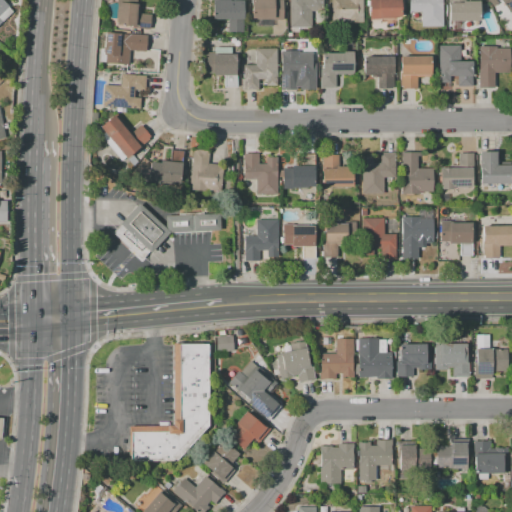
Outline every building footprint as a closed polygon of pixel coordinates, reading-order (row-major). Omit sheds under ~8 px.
[(0,0),(2,0),(14,12),(0,25),(0,0)] [(150,29),(131,27),(131,26),(116,25),(116,18),(111,18),(107,14),(108,6),(112,3),(115,4),(115,0),(136,0),(136,4),(140,4),(139,14),(151,15),(150,29)] [(242,0),(242,33),(227,33),(227,19),(212,20),(212,0),(242,0)] [(281,0),(281,21),(251,21),(251,0),(281,0)] [(322,0),(322,12),(311,12),(311,27),(290,27),(289,0),(322,0)] [(362,0),(363,23),(344,23),(344,21),(332,21),(331,0),(362,0)] [(402,0),(402,2),(399,2),(399,19),(369,19),(369,0),(402,0)] [(442,0),(442,27),(421,27),(421,11),(409,11),(408,0),(442,0)] [(448,21),(448,0),(479,0),(479,21),(448,21)] [(511,0),(511,10),(508,13),(498,0),(511,0)] [(157,73),(125,71),(126,65),(99,63),(100,48),(104,48),(105,32),(147,35),(146,49),(159,50),(157,73)] [(471,87),(457,87),(457,76),(449,76),(449,82),(438,82),(438,45),(459,45),(459,61),(471,61),(471,87)] [(477,88),(477,45),(495,45),(495,48),(508,48),(508,73),(492,73),(493,88),(477,88)] [(204,53),(214,53),(214,48),(230,48),(230,54),(235,54),(235,75),(204,75),(204,53)] [(242,89),(242,65),(254,65),(254,48),(276,48),(276,86),(265,86),(265,79),(258,79),(258,89),(242,89)] [(280,92),(280,51),(298,50),(298,53),(311,53),(311,76),(298,76),(298,92),(280,92)] [(320,87),(320,52),(342,52),(342,51),(353,51),(353,74),(335,74),(335,87),(320,87)] [(392,88),(374,88),(374,75),(362,75),(362,56),(392,55),(392,88)] [(400,89),(399,56),(430,56),(430,77),(416,77),(416,89),(400,89)] [(139,109),(102,106),(104,85),(119,86),(120,74),(145,75),(144,91),(134,90),(133,98),(140,98),(139,109)] [(99,127),(116,114),(131,132),(139,125),(150,138),(126,158),(99,127)] [(192,149),(208,150),(207,163),(222,165),(220,191),(204,190),(204,191),(188,190),(192,149)] [(182,151),(179,183),(157,181),(159,161),(169,162),(170,150),(182,151)] [(394,152),(395,178),(382,178),(382,193),(361,193),(361,156),(372,156),(372,163),(379,163),(379,152),(394,152)] [(401,152),(416,152),(417,168),(432,168),(432,191),(418,192),(418,194),(401,194),(401,152)] [(479,152),(496,152),(496,166),(510,166),(510,184),(479,185),(479,152)] [(277,194),(255,194),(255,179),(243,179),(243,153),(258,153),(258,163),(265,163),(265,157),(277,157),(277,194)] [(473,153),(473,187),(451,187),(451,190),(441,190),(441,168),(458,168),(458,153),(473,153)] [(281,188),(281,168),(290,168),(290,165),(301,165),(301,154),(314,154),(314,188),(281,188)] [(352,187),(321,187),(321,155),(338,155),(338,166),(352,166),(352,187)] [(168,232),(149,252),(148,251),(140,260),(112,234),(120,225),(119,223),(138,203),(168,232)] [(164,232),(164,215),(219,214),(219,230),(164,232)] [(400,217),(419,216),(419,219),(431,219),(431,243),(417,243),(417,258),(401,258),(400,217)] [(361,218),(383,218),(383,234),(395,234),(395,259),(380,259),(380,249),(361,249),(361,218)] [(244,260),(244,236),(255,236),(255,220),(277,220),(277,260),(265,260),(265,250),(257,250),(257,260),(244,260)] [(321,240),(322,240),(322,223),(344,223),(344,221),(354,221),(354,243),(335,243),(335,257),(321,257),(321,240)] [(471,255),(458,255),(458,244),(448,244),(448,242),(439,242),(439,221),(452,221),(452,223),(471,223),(471,255)] [(282,224),(315,224),(315,259),(301,259),(301,246),(291,247),(291,244),(282,244),(282,224)] [(481,226),(511,226),(511,246),(498,246),(498,257),(482,257),(481,226)] [(231,330),(232,351),(216,352),(215,337),(213,337),(213,331),(231,330)] [(475,335),(488,335),(488,348),(491,348),(491,349),(506,349),(506,371),(491,371),(491,378),(474,379),(474,348),(475,348),(475,335)] [(319,354),(335,353),(334,339),(352,339),(352,376),(340,376),(340,374),(335,374),(335,379),(319,379),(319,354)] [(356,339),(377,339),(377,340),(385,340),(385,352),(390,352),(390,379),(375,379),(375,377),(357,377),(356,339)] [(290,350),(289,345),(289,344),(302,342),(303,348),(290,350)] [(177,461),(129,461),(129,426),(172,426),(172,343),(207,343),(207,426),(177,461)] [(432,343),(464,343),(464,361),(468,361),(468,376),(451,376),(451,368),(446,368),(446,369),(432,369),(432,343)] [(398,345),(430,344),(430,369),(417,369),(417,368),(412,368),(412,376),(395,376),(395,361),(398,361),(398,345)] [(274,354),(305,348),(308,364),(311,363),(314,379),(298,382),(296,374),(292,375),(292,376),(279,378),(274,354)] [(235,367),(244,357),(248,361),(240,371),(235,367)] [(257,362),(262,359),(265,364),(261,367),(257,362)] [(267,419),(247,402),(249,400),(228,382),(238,370),(240,371),(249,360),(275,383),(267,392),(263,389),(262,391),(279,405),(267,419)] [(226,435),(246,412),(268,430),(257,443),(252,438),(243,449),(226,435)] [(467,438),(467,468),(435,468),(435,447),(447,446),(447,438),(467,438)] [(223,483),(200,464),(221,439),(239,454),(229,466),(234,470),(223,483)] [(358,480),(357,442),(369,442),(369,446),(375,446),(375,440),(391,440),(391,465),(389,465),(389,470),(374,470),(374,479),(358,480)] [(506,448),(506,473),(488,473),(488,480),(477,480),(477,473),(473,473),(473,441),(489,441),(489,448),(506,448)] [(430,469),(398,470),(398,442),(414,442),(415,448),(429,448),(430,469)] [(352,443),(352,469),(339,469),(339,484),(319,484),(319,468),(320,468),(319,451),(319,446),(331,446),(331,447),(337,447),(337,443),(352,443)] [(100,481),(106,475),(110,480),(105,485),(100,481)] [(195,511),(171,491),(183,478),(194,487),(204,476),(223,492),(215,501),(213,500),(203,511),(195,511)] [(163,486),(167,481),(171,485),(167,490),(163,486)] [(96,494),(92,490),(98,483),(102,487),(96,494)] [(161,488),(180,504),(173,511),(142,511),(141,511),(161,488)]
